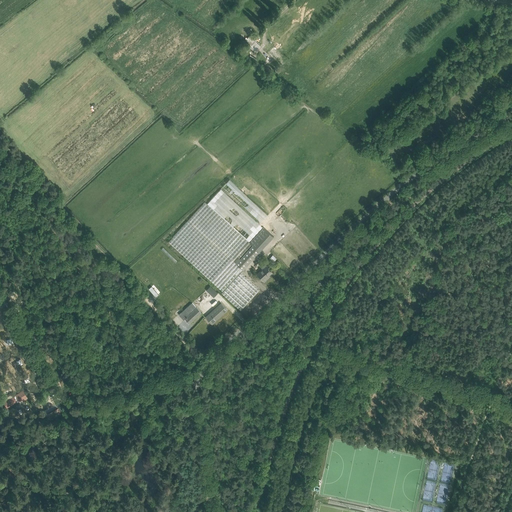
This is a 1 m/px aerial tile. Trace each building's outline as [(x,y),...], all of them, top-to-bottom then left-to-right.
[(221,187),(207,202),(206,201),(169,241),(229,297),(228,298),(241,310),(260,289),(241,272),(275,236),(265,226),(264,227),(260,223),(269,214),(231,178),(222,187),(221,187)] [(281,239),(302,263),(317,249),(296,226),(281,239)] [(176,263),(178,261),(163,247),(161,249),(176,263)] [(266,265),(257,274),(264,281),(267,279),(266,278),(272,272),(266,265)] [(152,286),(149,289),(155,296),(156,296),(158,295),(158,294),(152,286)] [(214,297),(218,293),(210,286),(206,290),(214,297)] [(186,318),(189,323),(201,312),(192,302),(179,315),(184,320),(186,318)] [(212,323),(227,310),(221,303),(206,317),(212,323)] [(14,396),(3,402),(6,407),(17,401),(17,402),(19,401),(23,399),(23,400),(27,398),(23,391),(16,395),(16,396),(14,397),(14,396)] [(415,511),(419,488),(324,471),(320,495),(354,501),(355,496),(356,492),(358,493),(358,492),(391,498),(389,504),(395,505),(394,510),(405,511),(412,511),(413,511),(415,511)]
